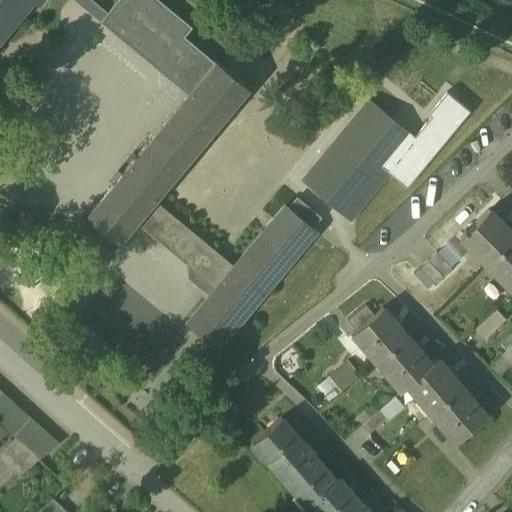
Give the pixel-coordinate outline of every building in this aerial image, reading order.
[(0,0),(0,37),(31,0),(35,0),(38,2),(39,0),(0,0)] [(193,26),(160,0),(117,0),(108,12),(101,20),(189,94),(216,61),(185,36),(193,26)] [(366,30),(329,0),(277,0),(344,56),(366,30)] [(189,94),(123,172),(122,171),(121,172),(122,173),(115,182),(114,181),(113,183),(114,183),(89,213),(88,212),(87,213),(120,241),(121,240),(120,239),(136,221),(154,198),(236,101),(237,102),(238,100),(237,100),(248,87),(248,88),(249,87),(216,59),(215,60),(216,61),(189,94)] [(370,102),(306,179),(351,216),(388,171),(407,187),(470,111),(447,92),(429,114),(432,116),(413,138),(370,102)] [(299,197),(291,207),(316,228),(324,218),(299,197)] [(235,265),(154,198),(136,221),(216,287),(235,265)] [(216,287),(188,320),(187,320),(186,321),(220,350),(221,348),(220,347),(320,231),(316,228),(291,207),(287,203),(235,265),(216,287)] [(489,209),(462,236),(475,249),(478,247),(491,260),(511,239),(511,231),(508,228),(510,226),(502,218),(500,220),(489,209)] [(511,239),(491,260),(504,273),(501,276),(511,286),(511,239)] [(437,251),(420,267),(435,284),(453,268),(437,251)] [(366,304),(348,319),(357,329),(375,314),(366,304)] [(393,318),(383,307),(375,314),(357,329),(354,332),(366,346),(369,343),(381,357),(407,335),(400,327),(403,325),(395,316),(393,318)] [(497,308),(476,327),(486,338),(507,318),(497,308)] [(414,343),(407,335),(381,357),(393,371),(390,374),(402,388),(408,383),(432,363),(421,351),(424,349),(416,341),(414,343)] [(511,343),(503,353),(511,362),(511,343)] [(331,399),(361,371),(347,356),(317,385),(331,399)] [(432,363),(408,383),(420,397),(423,394),(435,409),(462,386),(455,378),(457,376),(450,368),(448,369),(438,358),(432,363)] [(81,399),(118,429),(124,422),(65,375),(58,384),(79,401),(81,399)] [(462,386),(435,409),(448,423),(445,426),(457,440),(486,414),(476,402),(478,401),(471,392),(468,394),(462,386)] [(60,443),(0,389),(0,421),(17,437),(41,458),(60,443)] [(380,409),(362,423),(370,433),(387,418),(380,409)] [(309,503),(337,479),(314,453),(317,451),(315,449),(314,450),(308,443),(309,442),(308,440),(305,443),(282,416),(252,441),(308,505),(309,503)] [(17,437),(0,456),(0,457),(20,475),(41,458),(17,437)] [(337,479),(309,503),(317,511),(373,511),(374,511),(373,510),(371,511),(365,504),(367,503),(365,502),(362,504),(339,477),(337,479)] [(69,511),(53,497),(39,511),(69,511)]
